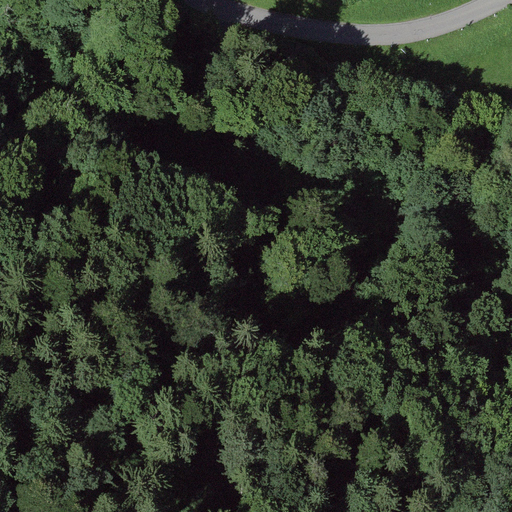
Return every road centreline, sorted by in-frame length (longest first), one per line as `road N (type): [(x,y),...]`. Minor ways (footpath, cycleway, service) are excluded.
road 1 (track): [(194,0),(220,28),(318,64),(446,100),(511,106)]
road 2 (residential): [(497,0),(445,25),(368,37),(247,17),(201,0)]
